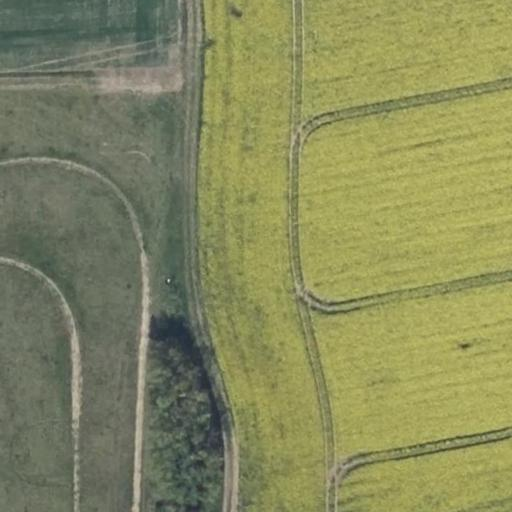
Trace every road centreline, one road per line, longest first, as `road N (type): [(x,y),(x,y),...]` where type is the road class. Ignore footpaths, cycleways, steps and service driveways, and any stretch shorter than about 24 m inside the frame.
road 1 (track): [(196,0),(186,254),(228,511)]
road 2 (track): [(192,87),(99,75),(0,81)]
